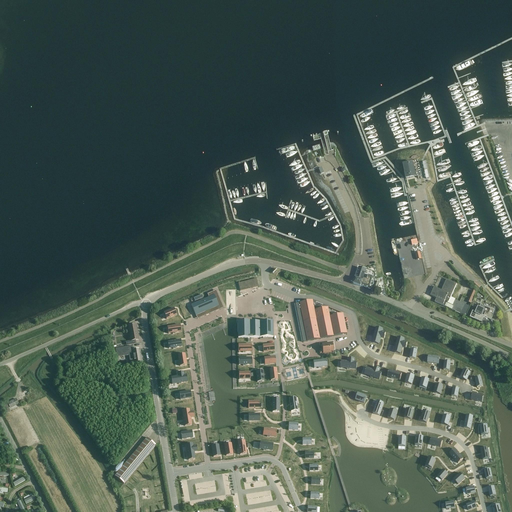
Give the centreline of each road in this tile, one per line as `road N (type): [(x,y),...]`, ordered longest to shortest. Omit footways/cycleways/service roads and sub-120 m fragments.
road 1 (unclassified): [(175,511),(144,302)]
road 2 (residential): [(144,302),(245,261),(344,284)]
road 3 (residential): [(0,364),(144,302)]
